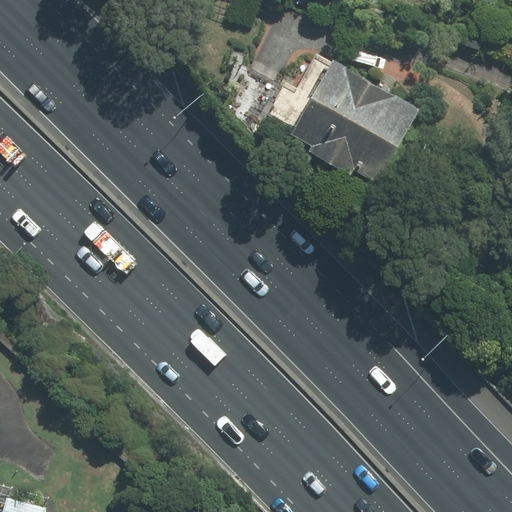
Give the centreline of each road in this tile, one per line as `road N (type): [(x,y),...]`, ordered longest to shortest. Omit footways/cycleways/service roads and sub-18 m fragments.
road 1 (motorway): [(0,43),(473,511)]
road 2 (motorway): [(375,511),(146,267),(0,125)]
